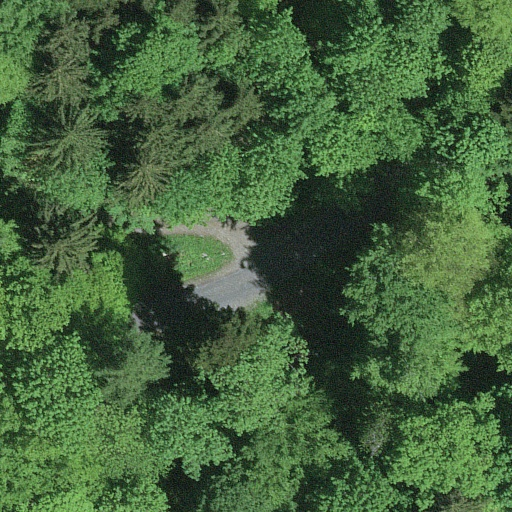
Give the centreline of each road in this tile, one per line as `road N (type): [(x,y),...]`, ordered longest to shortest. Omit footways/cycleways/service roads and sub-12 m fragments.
road 1 (track): [(0,343),(185,305),(297,256),(435,167),(511,163)]
road 2 (track): [(297,256),(226,221),(148,228),(0,201)]
